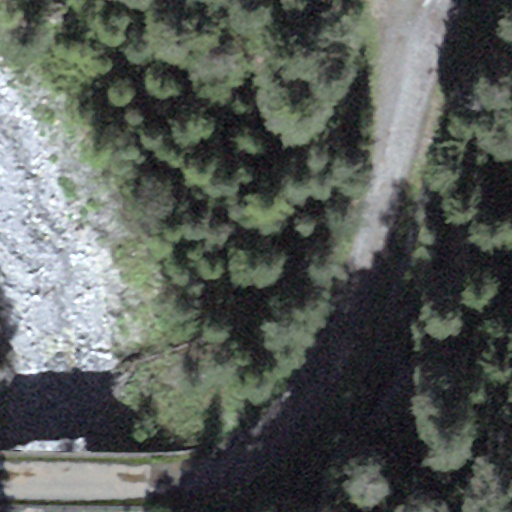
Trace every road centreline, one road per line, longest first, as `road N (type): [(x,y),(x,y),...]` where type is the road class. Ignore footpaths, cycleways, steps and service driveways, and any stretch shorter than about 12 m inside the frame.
road 1 (track): [(0,478),(224,472),(341,356),(386,178),(469,0)]
road 2 (track): [(386,178),(392,0)]
